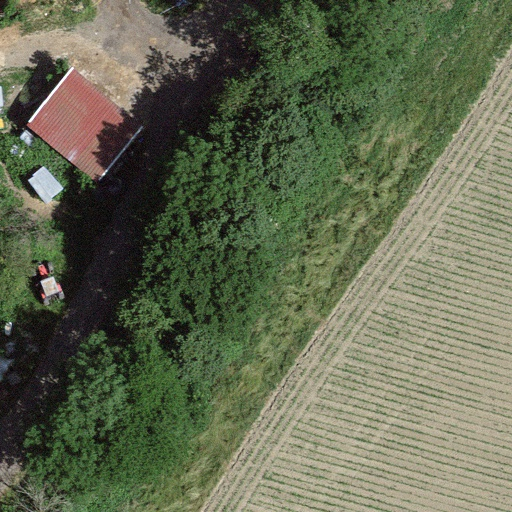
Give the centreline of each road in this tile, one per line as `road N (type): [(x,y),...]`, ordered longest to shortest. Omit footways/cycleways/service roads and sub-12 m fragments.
road 1 (track): [(0,470),(273,0)]
road 2 (track): [(271,2),(0,42)]
